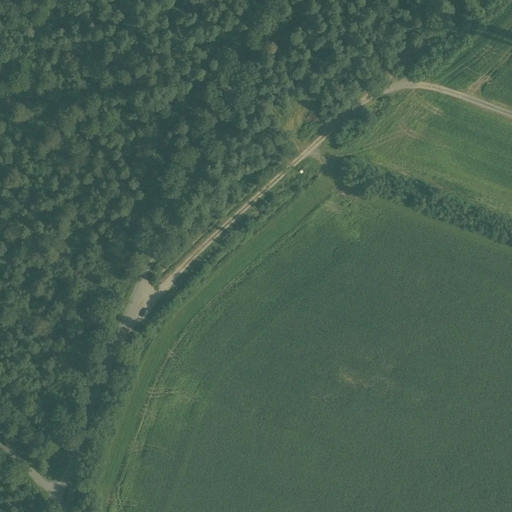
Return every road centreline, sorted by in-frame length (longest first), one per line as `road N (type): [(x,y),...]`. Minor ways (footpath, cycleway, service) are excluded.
road 1 (unclassified): [(59,495),(147,277),(274,0)]
road 2 (track): [(147,277),(196,250),(476,0)]
road 3 (track): [(511,114),(398,68)]
